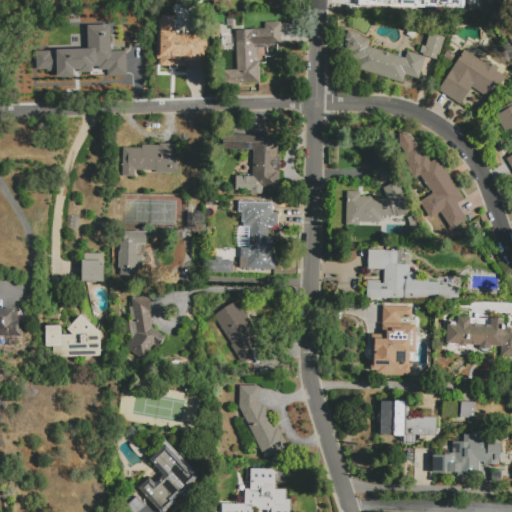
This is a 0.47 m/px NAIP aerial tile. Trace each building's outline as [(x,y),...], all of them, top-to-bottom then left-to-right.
[(371,0),(372,4),(461,8),(461,0),(371,0)] [(223,84),(223,71),(234,70),(233,38),(243,38),(243,30),(265,29),(265,23),(280,23),(281,44),(253,45),(253,61),(259,61),(260,83),(223,84)] [(40,55),(81,29),(83,33),(87,31),(100,50),(81,63),(80,62),(58,75),(45,79),(45,81),(43,81),(28,81),(28,58),(41,58),(40,55)] [(402,83),(355,69),(358,60),(350,58),(352,49),(344,46),(349,31),(361,34),(360,37),(370,40),(368,47),(405,59),(407,52),(425,58),(418,79),(405,75),(402,83)] [(204,35),(205,71),(189,71),(189,75),(173,76),(173,72),(161,72),(160,36),(165,36),(165,33),(188,32),(188,35),(204,35)] [(444,38),(438,61),(422,56),(423,54),(420,53),(422,46),(425,47),(429,34),(444,38)] [(460,105),(438,91),(464,50),(485,64),(486,61),(497,68),(495,71),(505,77),(490,100),(471,87),(460,105)] [(511,169),(506,159),(511,155),(511,139),(510,136),(511,135),(511,131),(510,128),(505,132),(495,116),(503,111),(501,108),(511,101),(511,169)] [(467,220),(451,230),(440,212),(429,219),(418,202),(431,194),(425,185),(421,188),(415,178),(414,179),(406,167),(409,165),(395,143),(397,130),(408,135),(412,133),(421,146),(417,149),(422,157),(426,155),(430,162),(437,158),(464,199),(457,204),(467,220)] [(262,194),(250,194),(250,191),(235,190),(235,176),(252,176),(253,150),(222,149),(223,135),(277,137),(277,155),(280,155),(278,189),(262,189),(262,194)] [(134,178),(122,177),(122,148),(142,148),(142,145),(159,146),(159,144),(178,144),(178,174),(156,173),(156,171),(135,171),(134,178)] [(396,178),(381,184),(376,170),(391,165),(396,178)] [(383,189),(391,184),(399,183),(410,212),(397,217),(394,218),(393,216),(381,216),(380,223),(360,222),(360,225),(345,225),(346,191),(361,192),(360,197),(372,197),(372,199),(387,200),(383,189)] [(278,212),(278,228),(269,228),(268,241),(272,241),(272,257),(275,257),(275,261),(277,261),(276,267),(275,267),(275,270),(245,269),(246,259),(240,259),(240,247),(246,247),(247,223),(243,222),(243,211),(278,212)] [(123,231),(146,232),(146,245),(136,244),(136,256),(142,256),(142,271),(138,271),(138,276),(120,276),(120,268),(118,268),(118,251),(120,252),(120,241),(123,241),(123,231)] [(381,251),(400,251),(400,265),(410,265),(409,273),(424,274),(424,278),(428,278),(428,282),(439,283),(439,285),(448,285),(447,287),(459,288),(459,298),(451,298),(451,300),(367,298),(367,281),(380,281),(380,284),(384,284),(384,269),(381,269),(381,251)] [(397,264),(408,264),(409,251),(398,251),(397,264)] [(84,261),(84,254),(103,254),(103,276),(103,282),(81,282),(82,261),(84,261)] [(206,259),(206,272),(231,273),(232,259),(206,259)] [(131,299),(148,296),(151,313),(150,313),(152,328),(166,338),(158,349),(154,346),(143,361),(126,348),(136,334),(131,299)] [(236,300),(261,339),(257,342),(266,357),(267,358),(258,364),(252,355),(241,362),(230,345),(231,344),(213,315),(236,300)] [(0,308),(14,309),(14,313),(18,313),(17,320),(22,320),(22,339),(14,339),(14,337),(0,336),(0,308)] [(45,326),(48,326),(60,326),(60,335),(72,335),(67,329),(80,314),(100,333),(100,357),(53,358),(53,347),(45,347),(45,326)] [(447,335),(447,324),(457,324),(457,318),(503,319),(503,331),(506,331),(507,326),(511,326),(511,356),(501,356),(501,346),(491,346),(491,349),(479,349),(479,345),(446,344),(447,335)] [(409,352),(408,364),(412,364),(412,376),(371,376),(371,335),(381,335),(382,325),(415,325),(415,352),(409,352)] [(240,386),(259,386),(259,402),(261,407),(263,406),(275,429),(277,428),(281,436),(282,435),(288,447),(265,458),(255,440),(245,444),(234,421),(243,416),(239,406),(240,386)] [(437,436),(405,435),(405,437),(381,437),(382,401),(394,402),(394,401),(407,401),(406,417),(437,418),(437,436)] [(475,418),(459,418),(459,402),(475,403),(475,418)] [(432,475),(432,456),(444,456),(444,454),(452,454),(452,443),(463,443),(463,435),(474,435),(474,439),(500,439),(500,451),(507,451),(507,454),(507,461),(505,461),(498,461),(498,466),(479,466),(479,469),(470,469),(470,474),(466,474),(466,477),(457,477),(457,473),(450,473),(450,475),(432,475)] [(149,460),(167,443),(189,467),(190,466),(199,476),(188,487),(181,494),(180,494),(174,499),(173,500),(175,502),(164,511),(160,511),(138,489),(149,478),(154,483),(163,475),(158,470),(149,460)] [(221,511),(221,504),(244,505),(245,493),(245,489),(250,490),(250,481),(246,481),(246,470),(250,470),(250,469),(275,469),(275,472),(280,472),(280,483),(275,483),(275,490),(285,490),(285,500),(289,500),(289,511),(267,511),(267,510),(252,510),(252,511),(221,511)] [(491,471),(502,471),(502,482),(491,483),(491,471)] [(139,511),(125,511),(123,510),(136,497),(145,506),(139,511)]
